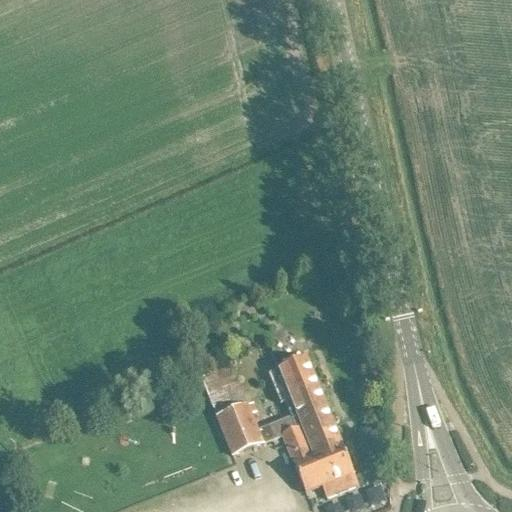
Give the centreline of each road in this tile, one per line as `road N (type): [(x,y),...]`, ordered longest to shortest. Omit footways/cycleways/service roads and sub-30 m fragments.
road 1 (tertiary): [(417,387),(332,0)]
road 2 (tertiary): [(477,511),(417,387)]
road 3 (tertiary): [(417,387),(422,511)]
